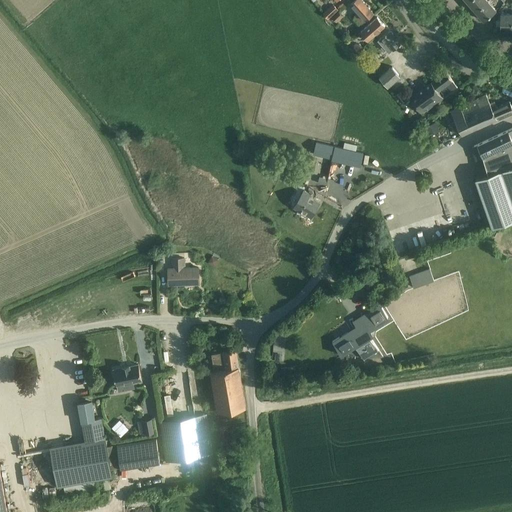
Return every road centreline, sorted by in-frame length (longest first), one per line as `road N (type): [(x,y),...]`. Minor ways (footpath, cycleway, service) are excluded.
road 1 (unclassified): [(252,321),(272,318),(312,282),(356,204),(511,119)]
road 2 (unclassified): [(252,321),(129,322),(0,344)]
road 3 (unclassified): [(261,511),(252,321)]
road 4 (tertiary): [(511,87),(447,47),(406,0)]
